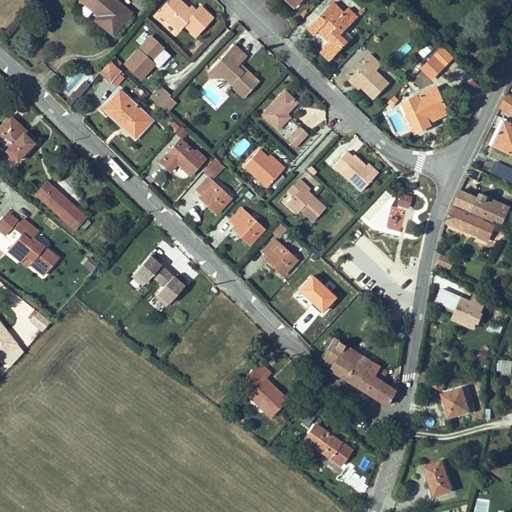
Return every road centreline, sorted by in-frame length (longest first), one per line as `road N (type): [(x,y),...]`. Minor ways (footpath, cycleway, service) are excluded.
road 1 (unclassified): [(0,57),(185,222),(295,349),(403,425)]
road 2 (residential): [(395,157),(232,0)]
road 3 (residential): [(403,425),(423,266),(440,208)]
